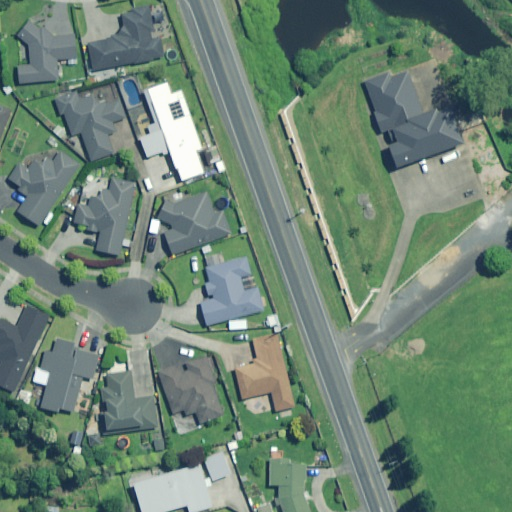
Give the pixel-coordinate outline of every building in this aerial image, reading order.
[(153,32),(148,6),(132,9),(133,13),(121,16),(125,37),(88,44),(93,72),(164,59),(160,39),(150,41),(149,33),(153,32)] [(69,35),(67,16),(46,18),(47,27),(23,30),(24,44),(29,44),(31,66),(17,67),(19,84),(58,81),(56,61),(77,59),(75,35),(69,35)] [(402,162),(467,141),(455,102),(423,113),(408,67),(363,82),(380,133),(391,129),(402,162)] [(170,95),(166,84),(143,92),(155,124),(147,127),(150,135),(140,139),(147,158),(169,150),(180,182),(203,174),(195,151),(201,149),(181,91),(170,95)] [(79,100),(76,92),(55,99),(60,115),(64,114),(71,136),(81,133),(90,162),(113,154),(107,135),(115,132),(111,123),(124,119),(118,101),(96,109),(92,96),(79,100)] [(0,138),(10,111),(0,107),(0,138)] [(79,165),(60,153),(54,163),(45,157),(40,166),(34,162),(27,171),(19,166),(9,181),(29,194),(17,212),(39,227),(79,165)] [(135,184),(112,179),(108,199),(91,196),(89,207),(77,205),(73,224),(87,227),(86,231),(99,234),(95,251),(119,256),(121,246),(129,248),(130,241),(122,240),(135,184)] [(214,214),(206,193),(172,204),(165,200),(158,219),(171,225),(172,229),(164,233),(172,255),(231,234),(223,211),(214,214)] [(250,274),(245,258),(205,268),(209,283),(205,284),(210,300),(200,303),(206,326),(263,311),(257,288),(253,274),(250,274)] [(49,316),(27,306),(17,328),(0,319),(0,361),(2,362),(0,366),(0,386),(14,393),(49,316)] [(294,408),(276,335),(252,341),(256,358),(233,364),(242,400),(270,393),(275,412),(294,408)] [(76,344),(57,339),(52,353),(45,351),(40,370),(51,373),(41,408),(58,413),(60,409),(73,413),(83,378),(92,380),(99,357),(74,349),(76,344)] [(190,362),(183,339),(150,349),(172,414),(183,411),(185,416),(195,413),(199,424),(224,416),(205,357),(190,362)] [(135,389),(134,372),(106,374),(107,388),(102,389),(105,431),(156,427),(154,397),(144,398),(144,388),(135,389)] [(227,448),(202,459),(212,483),(237,473),(227,448)] [(279,487),(277,506),(278,511),(309,511),(303,493),(306,464),(271,460),(268,486),(279,487)] [(198,511),(211,508),(199,466),(134,485),(141,511),(166,511),(187,506),(188,511),(198,511)]
